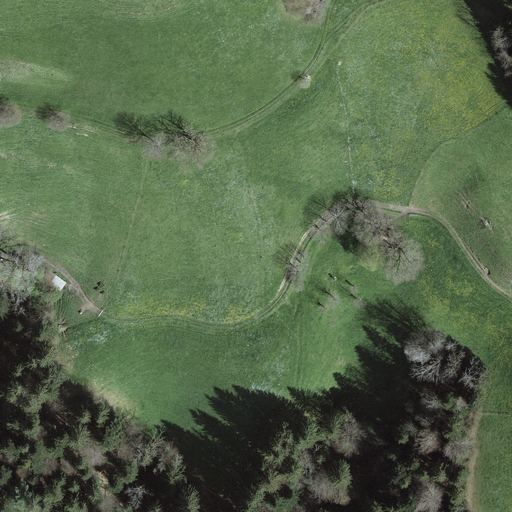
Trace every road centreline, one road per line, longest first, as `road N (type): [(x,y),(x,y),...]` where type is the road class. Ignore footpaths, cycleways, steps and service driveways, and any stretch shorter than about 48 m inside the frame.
road 1 (track): [(0,255),(46,260),(94,310),(116,321),(166,317),(231,326),(258,316),(282,293),(321,220),(348,205),(376,203),(433,214),(511,299)]
road 2 (track): [(329,0),(311,62),(262,110),(214,131),(127,136),(0,100)]
